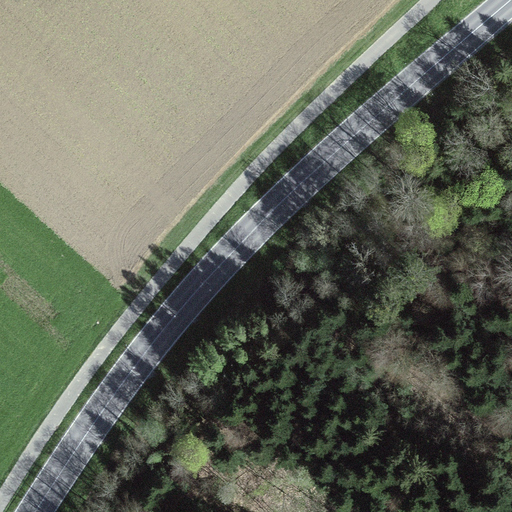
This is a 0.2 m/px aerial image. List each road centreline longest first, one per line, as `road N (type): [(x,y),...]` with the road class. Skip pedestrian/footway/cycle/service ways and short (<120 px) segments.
road 1 (secondary): [(33,511),(194,291),(337,150),(511,0)]
road 2 (track): [(431,0),(212,216),(67,398),(0,502)]
